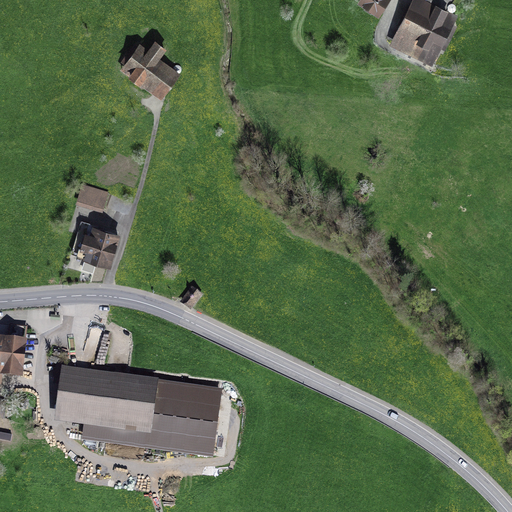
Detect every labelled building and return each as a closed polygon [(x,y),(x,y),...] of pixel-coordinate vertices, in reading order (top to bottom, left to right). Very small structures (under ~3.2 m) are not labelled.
[(361,0),(360,1),(378,13),(387,0),(361,0)] [(414,0),(398,33),(402,35),(397,46),(431,63),(455,16),(447,12),(451,3),(444,0),(414,0)] [(161,99),(179,75),(158,60),(166,49),(155,41),(148,51),(139,44),(120,70),(161,99)] [(82,186),(76,204),(102,212),(107,194),(82,186)] [(109,268),(119,234),(93,226),(90,234),(83,232),(78,249),(86,252),(84,260),(109,268)] [(191,311),(203,295),(191,287),(180,303),(191,311)] [(0,371),(20,374),(25,327),(11,326),(10,338),(0,336),(0,371)] [(151,435),(159,382),(63,368),(55,421),(151,435)] [(110,437),(96,435),(93,456),(107,458),(110,437)]
